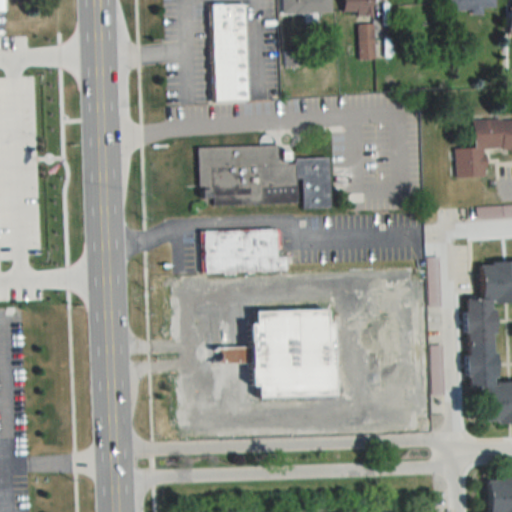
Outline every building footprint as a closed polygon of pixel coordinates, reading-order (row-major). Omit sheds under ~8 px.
[(278,0),(278,14),(327,13),(327,0),(278,0)] [(367,0),(337,0),(337,12),(352,12),(352,17),(367,17),(367,0)] [(492,10),(491,0),(446,0),(447,10),(492,10)] [(511,0),(508,0),(509,11),(502,11),(502,29),(511,28),(511,0)] [(212,101),(246,100),(242,2),(208,3),(212,101)] [(354,25),(354,60),(370,60),(370,25),(354,25)] [(511,116),(467,118),(468,148),(451,149),(452,178),(482,177),(481,149),(511,147),(511,116)] [(274,143),(194,146),(196,185),(200,185),(200,197),(208,197),(208,192),(211,192),(211,203),(295,200),(295,176),(299,176),(300,206),(327,204),(325,156),(292,157),(292,161),(285,161),(285,158),(288,158),(287,149),(278,149),(278,153),(274,153),(274,143)] [(202,231),(203,274),(284,271),(284,259),(273,258),(271,228),(202,231)] [(511,383),(487,384),(487,303),(511,303),(511,263),(473,263),(473,300),(459,301),(459,391),(475,391),(476,425),(511,424),(511,383)] [(45,295),(44,276),(27,277),(27,296),(45,295)] [(294,310),(257,310),(256,399),(300,399),(300,383),(329,383),(330,323),(294,323),(294,310)] [(511,511),(511,478),(482,479),(482,511),(511,511)]
